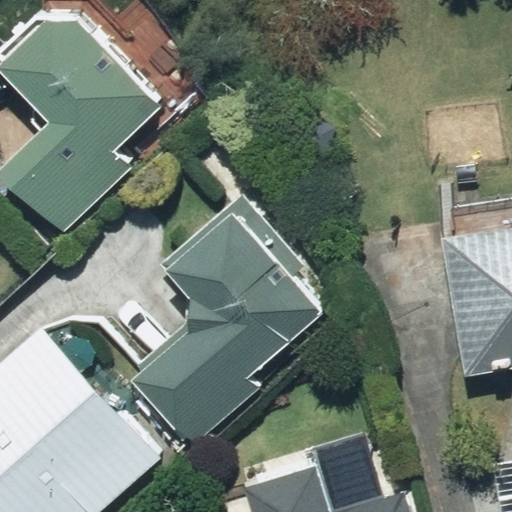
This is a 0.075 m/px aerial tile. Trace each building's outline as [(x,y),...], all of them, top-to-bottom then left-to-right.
[(193,88),(118,0),(69,0),(21,41),(77,106),(18,156),(76,224),(157,154),(140,133),(193,88)] [(356,300),(257,188),(183,253),(219,294),(142,362),(213,441),(282,380),(270,365),(312,328),(318,334),(356,300)] [(511,204),(473,209),(490,360),(511,357),(511,204)] [(100,511),(178,447),(54,301),(0,347),(0,511),(100,511)] [(352,447),(282,464),(291,501),(244,511),(431,511),(425,484),(365,499),(352,447)]
